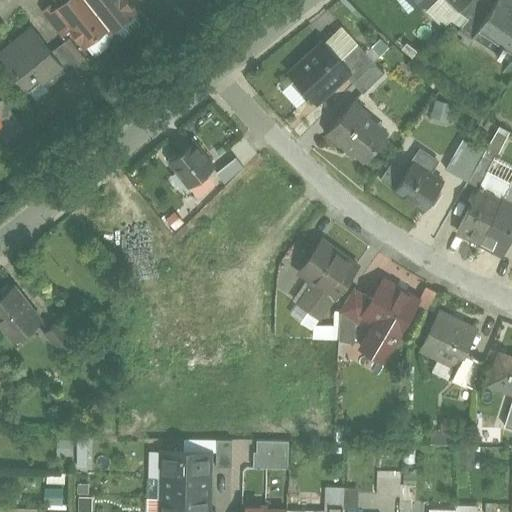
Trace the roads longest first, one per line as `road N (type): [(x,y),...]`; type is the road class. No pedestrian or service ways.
road 1 (residential): [(511,295),(400,238),(348,200),(214,66)]
road 2 (residential): [(214,66),(0,238)]
